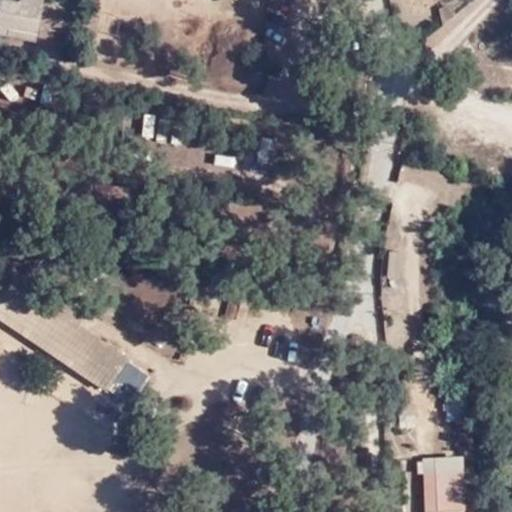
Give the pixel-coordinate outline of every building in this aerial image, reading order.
[(14,0),(13,7),(0,4),(0,42),(32,47),(40,0),(14,0)] [(511,40),(474,35),(469,76),(511,82),(511,40)] [(0,319),(43,348),(64,318),(0,276),(0,319)] [(64,318),(43,348),(104,390),(107,386),(125,360),(128,355),(65,316),(64,318)] [(125,360),(107,386),(130,399),(147,375),(125,360)] [(466,423),(465,402),(451,402),(450,422),(466,423)] [(464,511),(464,462),(425,462),(425,511),(464,511)]
